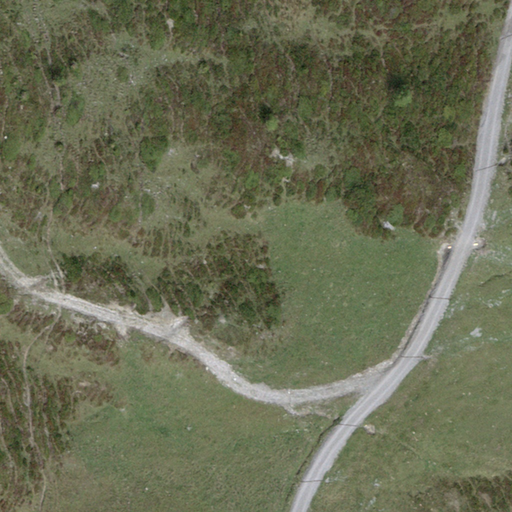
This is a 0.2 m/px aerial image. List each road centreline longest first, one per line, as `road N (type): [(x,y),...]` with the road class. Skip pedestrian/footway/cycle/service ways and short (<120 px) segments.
road 1 (track): [(511,63),(477,221),(407,366),(325,455),(296,511)]
road 2 (track): [(373,403),(259,396),(191,339),(18,285),(0,255)]
